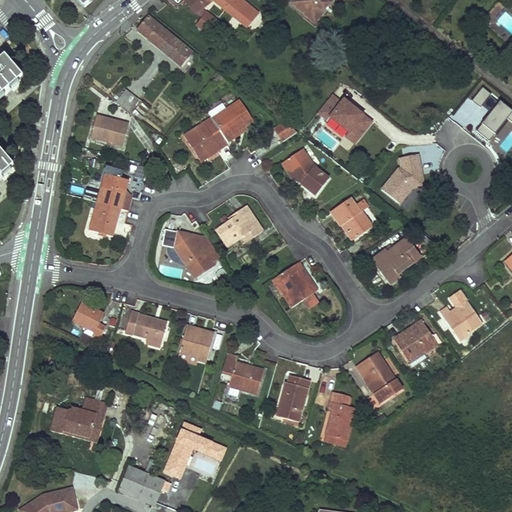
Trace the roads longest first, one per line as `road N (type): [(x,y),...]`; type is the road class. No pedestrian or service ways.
road 1 (track): [(21,318),(406,511)]
road 2 (residential): [(373,323),(321,246),(250,183),(154,206),(130,284)]
road 3 (residential): [(373,323),(310,353),(271,338),(247,316),(130,284)]
road 4 (tertiary): [(32,252),(68,73)]
road 5 (tertiary): [(0,436),(29,268)]
road 6 (residential): [(491,233),(373,323)]
